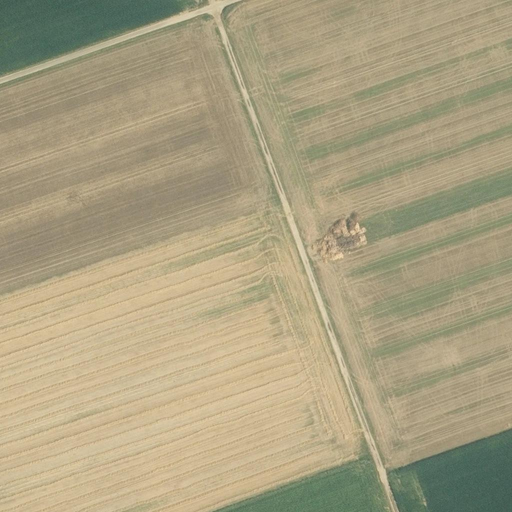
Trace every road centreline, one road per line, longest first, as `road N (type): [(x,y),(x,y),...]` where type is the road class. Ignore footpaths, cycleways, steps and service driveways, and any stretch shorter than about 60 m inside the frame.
road 1 (track): [(398,511),(214,0)]
road 2 (track): [(0,83),(241,0)]
